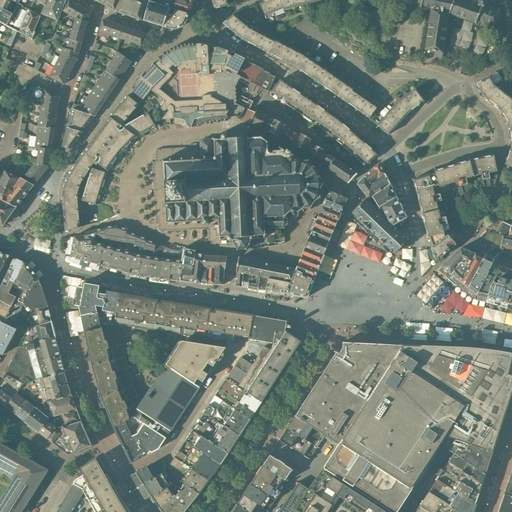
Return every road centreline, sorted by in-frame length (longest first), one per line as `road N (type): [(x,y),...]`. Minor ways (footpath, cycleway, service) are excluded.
road 1 (residential): [(57,167),(151,50),(171,37)]
road 2 (residential): [(417,73),(378,76),(302,26)]
road 3 (residential): [(43,511),(62,469),(0,419)]
road 4 (residential): [(474,251),(461,241),(491,204),(500,144)]
road 5 (residential): [(386,147),(288,73)]
